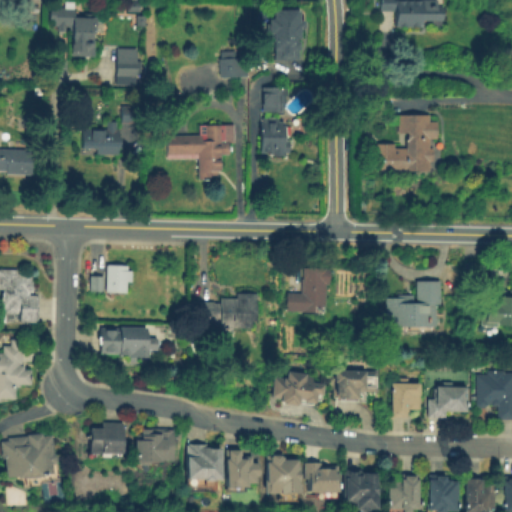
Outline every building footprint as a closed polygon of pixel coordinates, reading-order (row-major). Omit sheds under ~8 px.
[(394,0),(394,2),(435,2),(435,9),(441,9),(441,22),(419,22),(419,28),(394,28),(394,12),(377,12),(377,0),(394,0)] [(77,1),(75,8),(77,8),(74,16),(71,16),(71,28),(68,28),(67,32),(59,32),(59,27),(54,27),(54,20),(49,20),(49,13),(52,4),(65,6),(65,1),(77,1)] [(143,1),(142,14),(146,14),(146,24),(136,24),(137,14),(138,14),(139,11),(128,10),(128,1),(143,1)] [(300,8),(300,10),(301,10),(301,19),(305,20),(305,27),(301,27),(301,37),(298,37),(298,40),(300,40),(300,58),(275,58),(275,42),(271,42),(271,32),(268,32),(268,22),(270,22),(271,17),(275,18),(275,8),(300,8)] [(94,18),(94,34),(91,33),(91,41),(93,41),(93,57),(71,56),(72,17),(94,18)] [(134,47),(133,64),(137,64),(137,74),(132,74),(131,85),(112,84),(113,47),(134,47)] [(241,76),(221,78),(220,58),(241,57),(241,76)] [(284,110),(284,111),(261,111),(261,93),(284,91),(284,110)] [(135,108),(135,122),(120,122),(121,105),(135,105),(135,108)] [(397,116),(429,116),(429,122),(436,122),(436,140),(429,140),(429,149),(431,149),(432,162),(428,162),(428,171),(406,172),(406,174),(378,174),(378,166),(374,166),(374,146),(394,145),(394,149),(405,149),(404,135),(397,135),(397,116)] [(278,118),(278,122),(282,122),(286,126),(286,140),(288,142),(288,153),(283,153),(283,155),(271,155),(271,152),(259,152),(259,122),(261,122),(261,118),(278,118)] [(115,122),(115,129),(117,129),(117,137),(120,137),(120,148),(118,148),(118,154),(95,154),(95,149),(80,149),(81,128),(105,128),(105,121),(115,121),(115,122)] [(197,179),(196,158),(173,158),(173,134),(198,134),(198,125),(219,124),(220,141),(228,141),(228,154),(219,154),(220,170),(216,170),(216,175),(210,175),(210,178),(197,179)] [(0,149),(30,150),(29,174),(6,174),(6,170),(0,170),(0,149)] [(124,292),(104,291),(105,264),(126,265),(126,270),(131,270),(130,281),(125,281),(124,292)] [(323,313),(285,311),(286,292),(299,293),(299,279),(303,279),(303,267),(328,268),(327,284),(324,284),(323,313)] [(38,294),(38,322),(17,321),(17,314),(2,314),(2,311),(0,311),(0,269),(16,269),(16,273),(30,273),(30,280),(33,280),(33,292),(28,292),(28,294),(38,294)] [(101,291),(88,291),(88,275),(102,276),(101,291)] [(414,282),(438,282),(438,305),(434,305),(434,336),(385,336),(385,299),(397,299),(397,295),(415,295),(414,282)] [(511,292),(511,324),(496,323),(495,327),(480,326),(481,310),(484,310),(484,301),(497,301),(498,294),(506,295),(507,292),(511,292)] [(249,328),(195,326),(196,301),(219,302),(219,297),(235,298),(235,293),(255,294),(254,321),(249,320),(249,328)] [(98,327),(145,327),(145,338),(155,338),(155,350),(144,350),(144,357),(133,357),(133,363),(126,363),(126,355),(117,355),(117,353),(98,353),(98,327)] [(14,399),(0,398),(0,351),(2,352),(2,345),(10,345),(10,339),(20,339),(20,345),(21,346),(21,364),(23,364),(23,368),(29,368),(29,384),(18,384),(18,387),(14,387),(14,399)] [(332,370),(374,370),(373,391),(356,391),(356,402),(332,401),(332,370)] [(511,373),(511,420),(496,420),(496,407),(490,407),(490,405),(486,404),(486,405),(484,408),(478,408),(475,406),(475,375),(487,375),(488,370),(504,371),(504,373),(511,373)] [(269,401),(272,381),(284,383),(286,372),(310,377),(308,386),(318,388),(314,409),(269,401)] [(390,383),(420,383),(419,411),(407,411),(407,419),(389,419),(390,383)] [(436,386),(469,387),(469,401),(465,401),(465,412),(446,411),(446,419),(427,419),(427,400),(435,400),(436,386)] [(121,422),(119,458),(88,457),(89,426),(101,426),(101,422),(121,422)] [(172,429),(171,461),(163,461),(163,459),(157,459),(157,462),(147,461),(144,464),(137,464),(133,460),(134,434),(140,434),(140,428),(172,429)] [(4,477),(2,458),(0,458),(0,440),(7,440),(7,436),(40,432),(41,436),(49,435),(51,453),(54,455),(54,461),(52,463),(54,478),(40,480),(35,486),(24,487),(22,478),(15,479),(14,475),(4,477)] [(183,488),(183,447),(217,447),(217,488),(183,488)] [(225,451),(239,450),(239,459),(243,459),(243,462),(249,462),(249,464),(256,464),(256,474),(252,474),(252,482),(243,482),(243,485),(226,485),(225,451)] [(281,459),(295,458),(295,469),(296,469),(296,501),(276,502),(276,493),(262,493),(262,480),(264,480),(264,454),(281,454),(281,459)] [(303,499),(303,465),(335,466),(335,499),(303,499)] [(344,511),(345,474),(374,474),(374,511),(344,511)] [(416,480),(416,510),(408,510),(408,511),(400,511),(400,510),(387,510),(387,481),(399,482),(399,479),(402,479),(402,476),(413,476),(413,480),(416,480)] [(457,482),(456,511),(443,511),(434,511),(434,510),(427,510),(427,480),(435,480),(435,476),(445,477),(445,481),(450,481),(450,482),(457,482)] [(493,485),(492,511),(463,511),(465,479),(480,480),(480,487),(483,487),(483,485),(493,485)] [(511,511),(510,511),(501,511),(502,481),(506,482),(506,479),(511,479),(511,511)]
